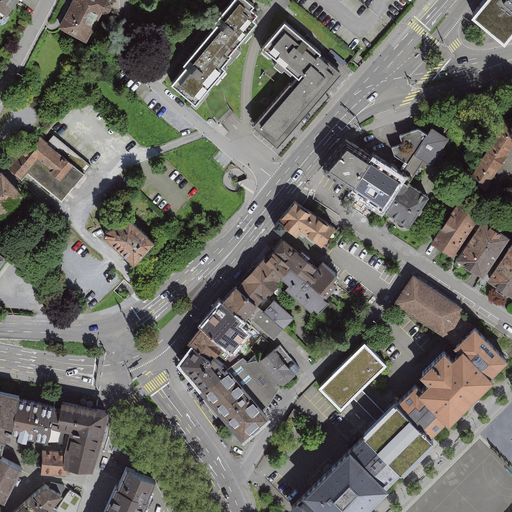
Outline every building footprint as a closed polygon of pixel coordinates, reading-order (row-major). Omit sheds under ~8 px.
[(0,0),(0,17),(4,20),(17,0),(0,0)] [(106,0),(72,0),(57,28),(82,42),(98,13),(101,14),(105,12),(108,8),(109,2),(106,0)] [(184,66),(169,83),(193,105),(224,70),(221,67),(236,50),(233,47),(254,24),(250,20),(254,15),(249,11),(252,7),(244,0),(231,0),(211,23),(214,26),(181,63),(184,66)] [(504,40),(509,38),(511,34),(511,0),(480,0),(471,12),(504,40)] [(251,125),(276,145),(336,73),(315,56),(318,53),(281,23),(259,50),(295,80),(288,88),(285,85),(251,125)] [(511,126),(503,122),(467,182),(483,192),(511,144),(511,126)] [(426,135),(418,130),(399,136),(401,145),(390,148),(393,156),(417,171),(419,167),(435,177),(444,161),(440,159),(445,151),(442,149),(447,139),(430,129),(426,135)] [(48,140),(38,132),(10,166),(22,176),(27,170),(62,200),(92,165),(91,164),(54,133),(48,140)] [(328,168),(353,186),(371,161),(349,145),(328,168)] [(353,186),(382,209),(402,180),(371,161),(353,186)] [(2,168),(0,169),(0,215),(25,190),(2,168)] [(430,199),(402,180),(382,209),(411,228),(430,199)] [(296,200),(279,223),(299,237),(303,231),(325,247),(337,230),(296,200)] [(428,242),(451,257),(479,215),(456,200),(428,242)] [(124,217),(97,233),(132,265),(152,243),(124,217)] [(454,259),(481,277),(507,237),(480,219),(454,259)] [(282,239),(272,251),(289,267),(275,280),(279,283),(317,316),(329,302),(323,297),(339,279),(318,263),(314,268),(282,239)] [(511,243),(510,242),(484,280),(511,298),(511,297),(511,243)] [(272,251),(260,266),(275,280),(289,267),(272,251)] [(255,261),(233,288),(254,307),(266,293),(279,283),(275,280),(260,266),(255,261)] [(414,276),(395,304),(445,338),(451,329),(457,320),(464,310),(414,276)] [(230,286),(218,301),(241,322),(247,315),(254,307),(233,288),(230,286)] [(254,307),(247,315),(274,339),(291,318),(266,293),(254,307)] [(218,301),(199,328),(200,329),(231,352),(246,331),(239,326),(241,322),(218,301)] [(472,331),(457,320),(451,329),(464,339),(472,331)] [(464,339),(398,403),(434,441),(511,364),(511,361),(477,326),(472,331),(464,339)] [(188,345),(190,346),(214,359),(224,367),(231,352),(200,329),(188,345)] [(280,344),(257,362),(277,388),(300,370),(280,344)] [(387,366),(366,344),(322,387),(343,408),(355,396),(362,390),(387,366)] [(177,362),(197,388),(224,367),(214,359),(190,346),(177,362)] [(239,440),(265,419),(224,367),(197,388),(239,440)] [(378,422),(387,413),(362,390),(355,396),(378,422)] [(0,439),(4,440),(9,442),(11,434),(18,400),(19,396),(0,392),(0,439)] [(40,405),(18,400),(11,434),(33,439),(40,405)] [(57,401),(56,408),(52,428),(71,432),(63,467),(94,473),(108,411),(57,401)] [(378,422),(361,437),(398,476),(434,441),(398,403),(387,413),(378,422)] [(56,408),(40,405),(33,439),(49,442),(52,428),(56,408)] [(361,437),(286,511),(361,511),(398,476),(361,437)] [(62,450),(41,450),(41,476),(62,476),(62,450)] [(1,458),(0,457),(0,500),(5,503),(21,468),(1,458)] [(152,482),(125,469),(116,489),(114,488),(103,511),(140,511),(145,502),(143,501),(152,482)] [(51,482),(35,491),(56,503),(69,489),(64,485),(51,482)] [(79,511),(86,496),(72,485),(69,489),(56,503),(70,511),(79,511)] [(35,491),(16,508),(20,511),(49,511),(56,503),(35,491)] [(49,511),(70,511),(56,503),(49,511)]
